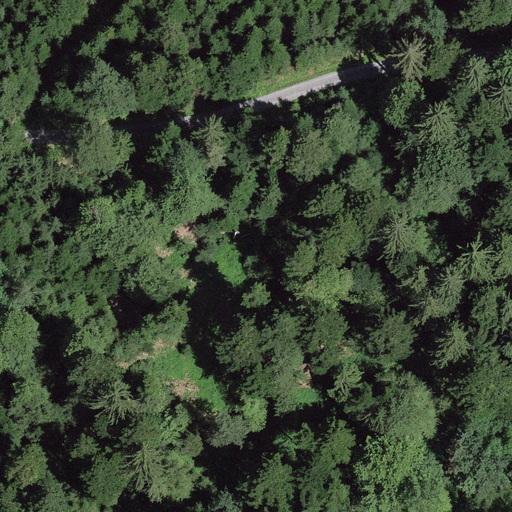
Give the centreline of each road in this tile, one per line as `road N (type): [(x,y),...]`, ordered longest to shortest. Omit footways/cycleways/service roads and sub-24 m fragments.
road 1 (track): [(0,138),(119,135),(205,122),(348,71),(511,54)]
road 2 (track): [(8,138),(118,0)]
